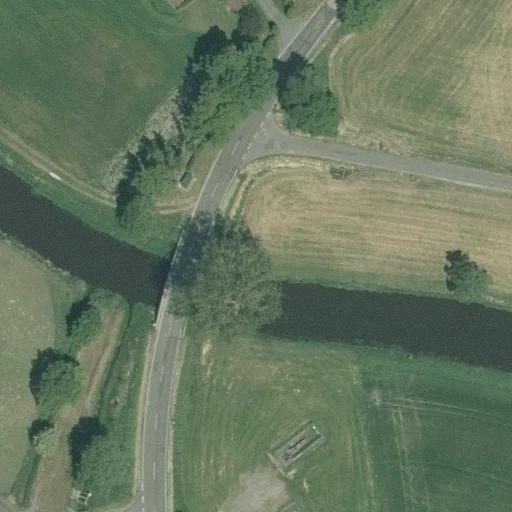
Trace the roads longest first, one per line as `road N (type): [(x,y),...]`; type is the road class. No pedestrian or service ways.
road 1 (tertiary): [(243,137),(198,237),(171,335),(156,399),(154,511)]
road 2 (unclassified): [(511,188),(243,137)]
road 3 (tertiary): [(339,0),(243,137)]
